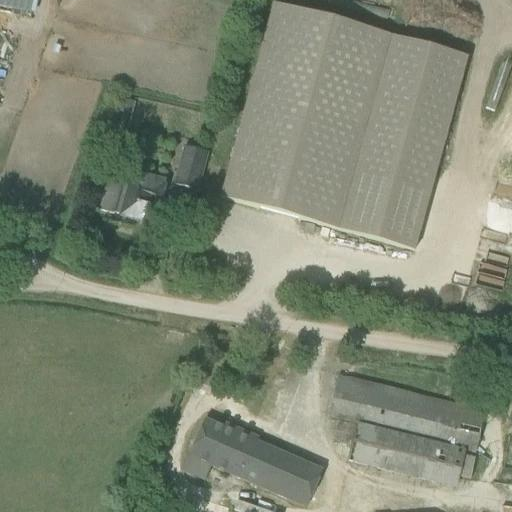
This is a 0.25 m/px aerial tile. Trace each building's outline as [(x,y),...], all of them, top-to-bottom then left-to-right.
[(0,0),(0,6),(33,13),(35,0),(0,0)] [(273,5),(224,180),(219,199),(339,232),(412,252),(466,58),(392,38),(273,5)] [(511,91),(511,68),(501,65),(485,111),(503,117),(511,91)] [(126,133),(134,103),(120,100),(112,130),(126,133)] [(195,193),(206,154),(184,148),(173,187),(195,193)] [(131,173),(127,187),(121,186),(122,184),(108,181),(99,211),(113,215),(113,214),(119,216),(119,217),(141,223),(149,197),(159,200),(164,183),(131,173)] [(457,393),(453,407),(336,378),(326,417),(356,425),(356,427),(463,455),(474,458),(478,434),(487,400),(457,393)] [(203,421),(187,458),(304,509),(320,472),(255,443),(256,442),(257,440),(256,439),(254,443),(232,433),(231,435),(223,432),(224,430),(203,421)] [(463,455),(356,427),(338,423),(333,445),(350,449),(347,464),(454,490),(463,455)]
